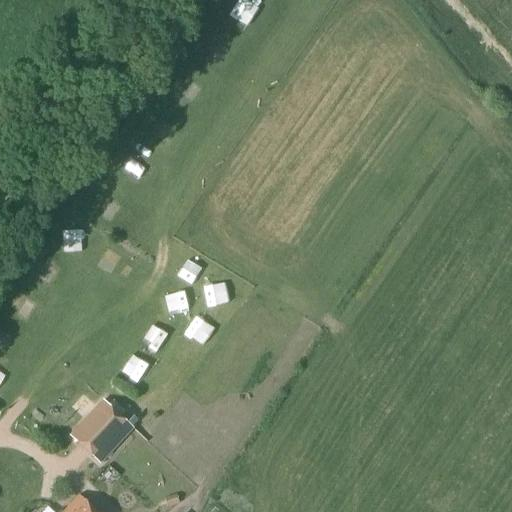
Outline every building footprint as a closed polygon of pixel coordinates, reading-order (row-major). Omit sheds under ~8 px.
[(153,137),(169,146),(179,126),(163,118),(153,137)] [(72,254),(88,252),(85,232),(69,234),(72,254)] [(122,269),(126,260),(110,252),(106,260),(122,269)] [(38,280),(58,286),(62,272),(43,266),(38,280)] [(23,296),(14,314),(26,319),(34,301),(23,296)] [(183,316),(180,297),(163,300),(166,319),(183,316)] [(27,319),(36,323),(44,308),(35,303),(27,319)] [(160,324),(147,338),(162,352),(176,338),(160,324)] [(153,384),(146,365),(131,370),(138,389),(153,384)] [(70,437),(100,464),(132,429),(103,402),(70,437)] [(176,496),(165,499),(168,508),(179,505),(176,496)] [(95,511),(79,497),(64,511),(95,511)]
